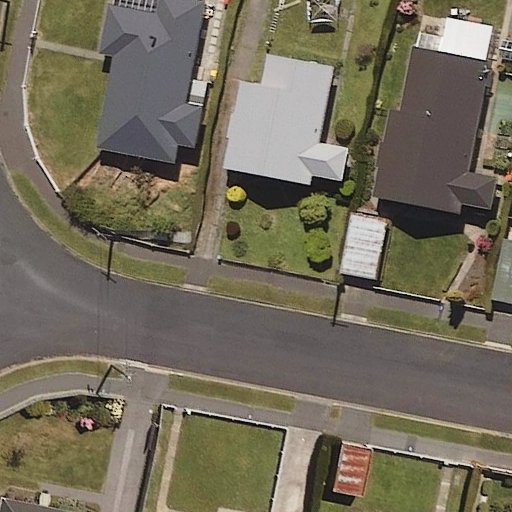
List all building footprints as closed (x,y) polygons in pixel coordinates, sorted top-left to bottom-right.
[(208,0),(162,0),(160,9),(113,0),(111,0),(102,46),(120,50),(102,141),(178,156),(182,137),(199,140),(207,101),(189,97),(208,0)] [(425,8),(379,188),(457,207),(460,195),(494,203),(501,175),(470,166),(491,82),(484,80),(497,26),(425,8)] [(240,74),(226,165),(313,179),(315,168),(347,174),(352,142),(325,138),(338,56),(274,46),(268,78),(240,74)] [(390,216),(355,210),(345,269),(380,275),(390,216)] [(511,299),(511,236),(508,235),(495,295),(511,299)] [(365,443),(336,436),(326,481),(355,488),(365,443)] [(0,511),(82,511),(84,501),(0,484),(0,511)]
